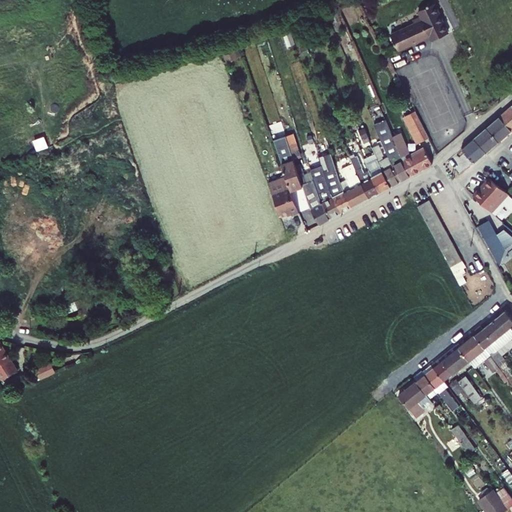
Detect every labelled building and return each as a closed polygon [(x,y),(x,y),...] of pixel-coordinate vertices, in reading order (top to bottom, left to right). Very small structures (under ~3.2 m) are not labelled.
[(452,34),(439,5),(433,8),(446,37),(452,34)] [(446,37),(433,8),(423,12),(425,17),(418,21),(419,24),(395,35),(402,51),(434,36),(436,41),(446,37)] [(297,43),(292,28),(285,30),(291,45),(297,43)] [(415,172),(406,157),(400,161),(397,155),(400,153),(392,135),(390,136),(385,124),(384,123),(379,112),(374,114),(393,157),(404,178),(415,172)] [(420,112),(413,116),(424,138),(431,134),(420,112)] [(511,122),(504,113),(491,124),(503,139),(511,131),(511,122)] [(424,138),(413,116),(409,118),(421,140),(424,138)] [(313,125),(310,117),(300,120),(302,129),(313,125)] [(503,139),(491,124),(477,135),(490,150),(503,139)] [(35,139),(39,149),(50,145),(46,135),(35,139)] [(478,161),(490,150),(477,135),(465,146),(478,161)] [(306,180),(291,136),(285,138),(293,163),(288,165),(290,172),(296,190),(308,186),(306,180)] [(415,172),(435,161),(427,146),(406,157),(415,172)] [(384,189),(376,174),(372,168),(368,170),(360,154),(358,155),(356,152),(353,153),(354,155),(353,156),(356,162),(373,195),(384,189)] [(329,174),(337,195),(344,210),(356,204),(348,189),(345,182),(335,154),(328,156),(332,171),(328,172),(329,174)] [(383,163),(385,169),(394,184),(404,178),(393,157),(383,163)] [(354,186),(348,189),(356,204),(373,195),(356,162),(344,167),(354,186)] [(394,184),(385,169),(376,174),(384,189),(394,184)] [(303,210),(296,190),(290,172),(271,179),(284,212),(294,209),(295,213),(303,210)] [(330,199),(325,202),(333,216),(344,210),(337,195),(329,174),(320,180),(326,194),(328,193),(330,199)] [(511,193),(511,192),(493,175),(477,192),(496,210),(511,193)] [(325,202),(317,176),(306,180),(308,186),(313,201),(323,221),(333,216),(325,202)] [(434,199),(422,206),(455,266),(466,260),(434,199)] [(491,220),(481,225),(501,263),(506,248),(491,220)] [(178,271),(172,258),(164,261),(170,275),(178,271)] [(81,308),(94,307),(93,299),(80,301),(81,308)] [(511,314),(508,310),(487,326),(497,339),(511,326),(511,314)] [(488,345),(497,339),(487,326),(484,323),(476,329),(488,345)] [(488,345),(476,329),(468,336),(480,351),(488,345)] [(473,358),(480,351),(468,336),(460,342),(461,343),(473,358)] [(501,344),(510,357),(511,359),(511,345),(507,339),(501,344)] [(20,370),(3,340),(0,341),(0,368),(6,378),(20,370)] [(461,343),(445,356),(457,370),(457,371),(473,358),(461,343)] [(503,362),(510,357),(501,344),(494,349),(503,362)] [(448,378),(457,371),(457,370),(445,356),(437,363),(439,365),(448,378)] [(486,359),(491,365),(494,363),(489,356),(486,359)] [(486,359),(483,361),(488,368),(491,365),(486,359)] [(53,362),(40,368),(44,376),(57,370),(53,362)] [(439,385),(448,378),(439,365),(430,372),(439,385)] [(430,372),(420,380),(430,392),(439,385),(430,372)] [(469,373),(463,378),(473,392),(478,399),(485,394),(469,373)] [(463,378),(461,376),(454,381),(462,392),(463,391),(465,394),(467,392),(470,395),(473,392),(463,378)] [(422,398),(430,392),(420,380),(404,393),(417,411),(426,404),(422,398)] [(443,390),(458,411),(466,405),(459,396),(457,395),(450,385),(443,390)] [(462,422),(455,427),(476,456),(483,451),(462,422)] [(511,489),(510,486),(502,492),(511,505),(511,489)] [(500,489),(489,497),(500,511),(506,511),(511,508),(511,505),(502,492),(500,489)] [(500,511),(489,497),(486,499),(495,511),(500,511)]
